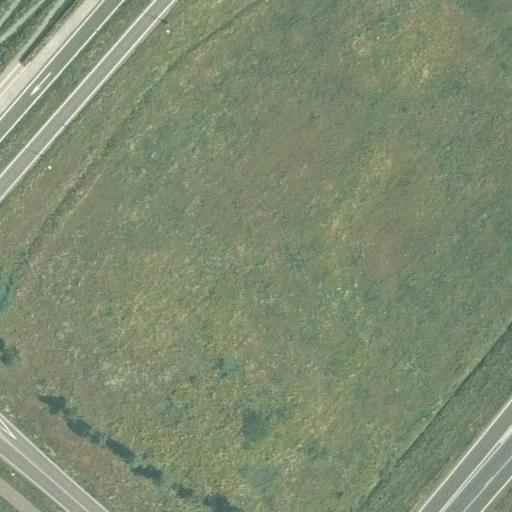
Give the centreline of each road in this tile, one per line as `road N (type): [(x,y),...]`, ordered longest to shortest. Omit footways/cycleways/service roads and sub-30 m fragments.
road 1 (motorway): [(0,191),(169,0),(511,420),(445,511)]
road 2 (motorway): [(120,0),(0,134)]
